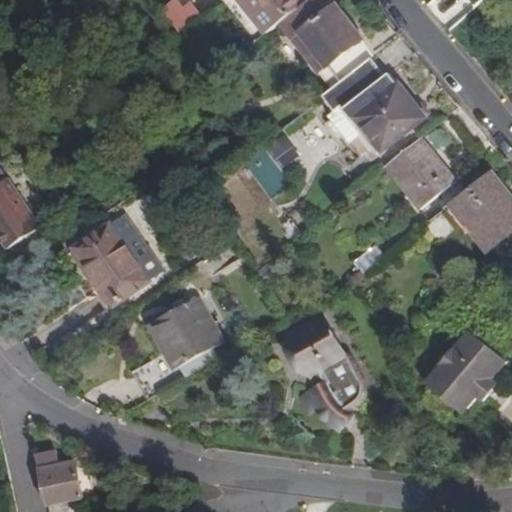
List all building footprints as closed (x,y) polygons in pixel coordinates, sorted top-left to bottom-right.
[(202,17),(188,0),(175,0),(164,10),(183,33),(202,17)] [(292,18),(311,3),(308,0),(242,0),(271,35),(292,18)] [(314,0),(311,3),(292,18),(330,68),(365,40),(334,0),(314,0)] [(429,119),(392,74),(389,76),(376,58),(327,97),(341,114),(348,109),(385,154),(429,119)] [(285,134),(269,146),(285,168),(302,156),(285,134)] [(457,182),(423,139),(387,167),(422,210),(457,182)] [(270,199),(293,184),(266,145),(244,161),(270,199)] [(511,234),(511,201),(490,175),(454,203),(493,250),(511,234)] [(0,200),(16,189),(10,180),(0,186),(0,200)] [(0,225),(28,206),(16,189),(0,200),(0,225)] [(0,242),(3,241),(36,217),(28,206),(0,225),(0,242)] [(0,253),(2,257),(11,252),(44,229),(36,217),(3,241),(0,242),(0,253)] [(152,284),(112,225),(78,249),(117,307),(152,284)] [(386,260),(377,247),(357,263),(367,276),(386,260)] [(157,324),(183,369),(225,345),(200,299),(157,324)] [(324,388),(335,381),(329,371),(348,360),(326,317),(292,337),(315,379),(318,378),(324,388)] [(183,369),(157,324),(150,329),(165,355),(176,373),(183,369)] [(491,379),(506,362),(470,331),(426,382),(462,413),(476,398),(481,402),(497,385),(491,379)] [(164,393),(181,383),(176,373),(165,355),(136,373),(152,400),(164,393)] [(181,383),(164,393),(178,419),(204,405),(189,378),(181,383)] [(335,381),(324,388),(303,399),(312,415),(320,411),(324,418),(344,429),(357,407),(343,392),(336,380),(335,381)] [(511,396),(508,393),(490,414),(511,432),(511,396)] [(78,464),(43,471),(50,508),(86,500),(78,464)]
